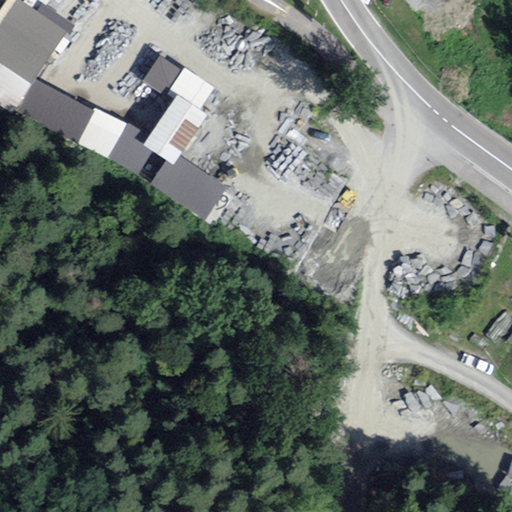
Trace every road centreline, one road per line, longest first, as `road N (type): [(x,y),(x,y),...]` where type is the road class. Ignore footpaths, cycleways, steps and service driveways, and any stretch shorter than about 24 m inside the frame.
road 1 (track): [(378,337),(422,97)]
road 2 (secondary): [(511,168),(422,97),(339,0)]
road 3 (track): [(359,511),(378,337)]
road 4 (track): [(378,337),(457,352),(511,401)]
